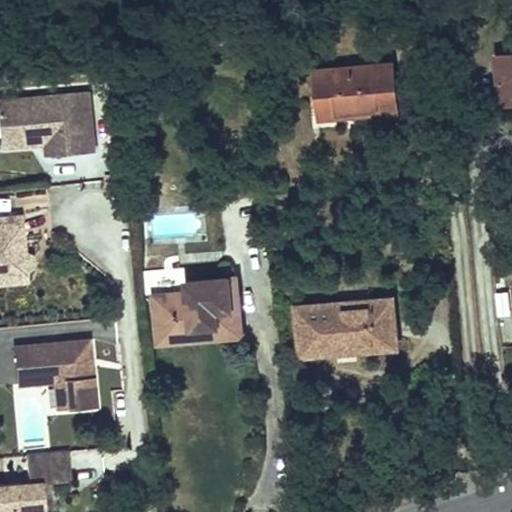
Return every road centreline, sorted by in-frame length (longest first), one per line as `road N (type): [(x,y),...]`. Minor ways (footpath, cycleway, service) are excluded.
road 1 (residential): [(153,511),(122,194),(75,201)]
road 2 (unknown): [(253,218),(282,511)]
